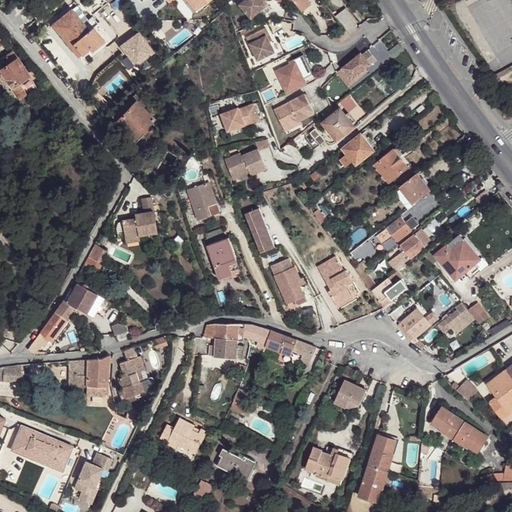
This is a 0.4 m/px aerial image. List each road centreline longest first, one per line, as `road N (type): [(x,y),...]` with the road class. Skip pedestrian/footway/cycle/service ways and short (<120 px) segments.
road 1 (unclassified): [(15,357),(107,349),(191,323),(247,319),(304,338),(372,334),(439,367),(511,329)]
road 2 (residential): [(0,16),(125,180),(15,357)]
road 3 (unknown): [(101,511),(191,323)]
road 4 (primary): [(393,0),(511,162)]
road 5 (unknown): [(264,323),(259,270),(232,206)]
